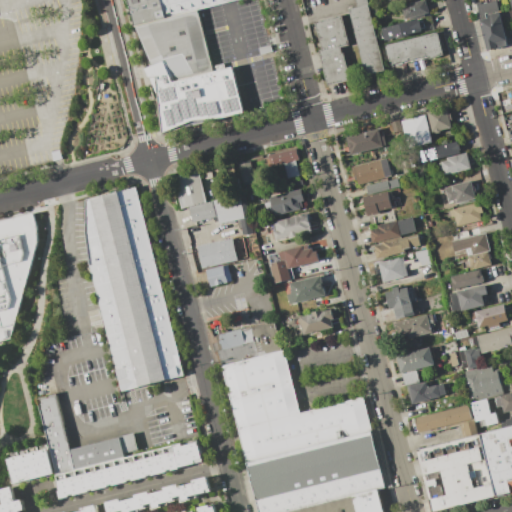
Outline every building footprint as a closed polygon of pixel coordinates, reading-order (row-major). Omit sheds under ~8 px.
[(127,0),(160,134),(244,113),(233,66),(212,72),(197,10),(225,3),(236,0),(127,0)] [(425,0),(429,13),(405,19),(401,6),(421,0),(425,0)] [(511,44),(487,51),(476,6),(497,0),(507,39),(511,38),(511,44)] [(385,71),(365,75),(349,9),(368,4),(385,71)] [(342,15),(349,44),(341,46),(342,53),(344,53),(348,72),(347,72),(349,80),(327,85),(319,50),(322,50),(315,22),(342,15)] [(420,19),(423,31),(410,35),(410,36),(397,39),(397,37),(385,41),(382,28),(420,19)] [(438,32),(444,55),(428,59),(427,56),(391,66),(385,45),(438,32)] [(452,127),(432,132),(427,112),(430,111),(429,109),(434,108),(435,110),(447,107),(452,127)] [(433,142),(409,148),(402,121),(426,115),(433,142)] [(399,120),(402,131),(394,133),(391,122),(399,120)] [(378,128),(383,147),(351,155),(346,136),(378,128)] [(461,153),(419,164),(416,152),(458,141),(458,144),(459,144),(461,150),(460,150),(461,153)] [(296,147),(299,159),(296,160),(299,172),(287,175),(283,163),(270,167),(267,155),(296,147)] [(471,168),(444,175),(443,169),(438,170),(437,164),(441,163),(441,162),(447,160),(447,157),(467,152),(471,168)] [(392,156),(393,161),(389,162),(392,176),(358,185),(357,180),(354,181),(351,167),(392,156)] [(255,183),(243,186),(238,164),(250,161),(255,183)] [(276,179),(286,176),(282,164),(272,167),(276,179)] [(189,207),(181,209),(173,178),(199,171),(207,203),(189,207)] [(388,180),(390,190),(368,195),(365,186),(388,180)] [(476,198),(457,203),(456,199),(448,201),(445,188),(453,186),(472,181),(476,198)] [(86,199),(136,187),(184,376),(121,391),(86,250),(86,199)] [(301,189),(304,201),(301,202),(303,207),(300,208),(301,209),(274,216),(269,197),(301,189)] [(388,191),(392,207),(379,211),(379,213),(368,216),(363,197),(388,191)] [(249,195),(256,224),(246,226),(239,197),(249,195)] [(229,217),(218,220),(218,216),(193,223),(189,207),(207,203),(224,198),(229,217)] [(481,202),(483,213),(480,213),(482,220),(457,226),(452,209),(481,202)] [(0,221),(34,213),(37,226),(37,243),(12,339),(0,342),(0,221)] [(307,213),(310,225),(308,225),(309,231),(299,234),(300,236),(290,238),(289,236),(276,240),(273,231),(278,230),(275,221),(307,213)] [(373,243),(369,231),(379,228),(378,225),(397,221),(412,217),(416,232),(401,235),(401,236),(382,241),(373,243)] [(486,233),(491,251),(488,251),(473,255),(471,248),(454,252),(452,241),(486,233)] [(401,236),(402,240),(419,235),(421,245),(405,249),(405,252),(377,259),(374,250),(376,249),(375,246),(383,244),(382,241),(401,236)] [(233,238),(238,260),(204,268),(198,246),(233,238)] [(319,260),(291,268),(294,278),(275,283),(270,264),(281,261),(279,252),(308,244),(309,248),(312,247),(313,252),(317,251),(319,260)] [(379,263),(400,257),(400,258),(403,257),(404,261),(416,258),(415,252),(429,248),(433,263),(419,266),(419,267),(407,271),(408,276),(384,282),(379,263)] [(488,251),(492,265),(475,269),(474,267),(471,267),(468,257),(473,255),(488,251)] [(228,265),(232,281),(211,287),(206,270),(228,265)] [(480,269),(482,275),(483,274),(485,281),(483,281),(484,282),(453,290),(451,284),(453,283),(451,277),(480,269)] [(326,295),(290,304),(288,294),(293,293),(290,283),(321,275),(326,295)] [(486,284),(488,294),(482,295),(485,305),(462,311),(461,310),(453,312),(449,294),(457,292),(457,291),(486,284)] [(407,287),(408,288),(414,286),(418,301),(411,303),(412,304),(411,304),(413,315),(398,319),(395,308),(390,309),(386,292),(393,291),(392,288),(399,286),(400,289),(407,287)] [(504,304),(508,320),(499,323),(500,327),(489,330),(488,326),(479,328),(475,311),(504,304)] [(331,309),(334,318),(331,319),(333,328),(304,335),(300,317),(312,314),(311,312),(323,309),(323,311),(331,309)] [(432,333),(407,339),(406,336),(397,338),(393,323),(428,314),(428,316),(432,314),(434,323),(430,324),(432,333)] [(218,335),(274,321),(282,350),(258,356),(254,341),(222,349),(218,335)] [(334,331),(347,327),(348,334),(335,338),(334,331)] [(511,327),(511,336),(511,337),(511,341),(511,346),(482,354),(480,347),(477,348),(476,344),(474,345),(473,338),(477,337),(477,335),(511,327)] [(467,329),(469,337),(456,340),(454,332),(467,329)] [(416,340),(419,349),(405,352),(403,344),(416,340)] [(430,347),(435,365),(417,370),(402,373),(401,374),(397,355),(430,347)] [(469,369),(468,367),(463,369),(458,352),(475,347),(475,350),(479,349),(482,359),(477,360),(478,366),(469,369)] [(246,463),(222,366),(282,350),(284,350),(300,413),(363,397),(371,430),(246,463)] [(455,352),(458,365),(452,367),(448,353),(455,352)] [(503,391),(492,394),(493,396),(472,401),(465,371),(479,368),(479,369),(492,366),(493,372),(497,371),(503,391)] [(417,370),(420,382),(405,386),(402,373),(417,370)] [(408,386),(426,381),(427,387),(437,384),(437,385),(444,383),(446,394),(440,395),(440,397),(412,404),(408,386)] [(511,410),(504,412),(500,395),(511,392),(511,410)] [(38,399),(57,474),(125,457),(124,454),(138,450),(134,433),(120,437),(70,449),(57,394),(38,399)] [(486,400),(495,397),(499,413),(490,415),(486,400)] [(486,400),(490,415),(490,416),(488,417),(489,419),(476,423),(472,403),(486,400)] [(472,421),(474,420),(478,433),(465,436),(462,424),(434,431),(434,428),(418,432),(415,418),(468,404),(472,421)] [(511,492),(511,425),(479,434),(495,496),(511,492)] [(259,511),(290,511),(379,489),(385,487),(371,430),(246,463),(259,511)] [(479,434),(495,496),(432,511),(417,450),(479,434)] [(57,474),(125,457),(182,443),(183,446),(198,442),(203,461),(182,466),(182,468),(60,499),(58,490),(60,489),(57,474)] [(55,473),(14,483),(7,454),(47,443),(55,473)] [(207,477),(210,491),(198,494),(199,498),(182,502),(181,499),(168,502),(169,505),(153,509),(152,506),(140,509),(141,511),(107,511),(105,503),(120,499),(121,501),(135,498),(134,495),(150,492),(150,494),(163,491),(163,488),(178,484),(178,487),(193,483),(192,481),(207,477)] [(0,511),(0,489),(11,487),(15,501),(24,499),(26,509),(20,510),(20,511),(0,511)] [(384,511),(379,489),(290,511),(384,511)]
